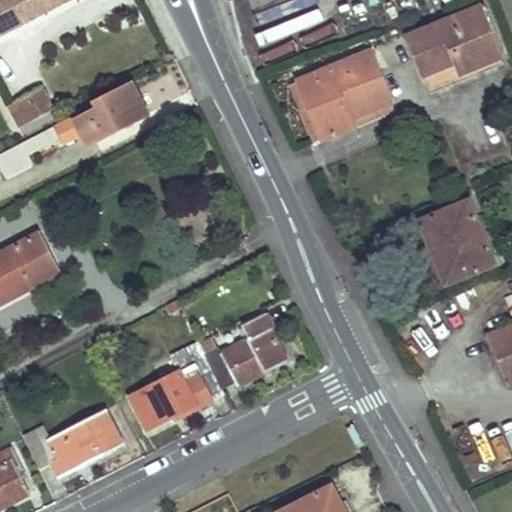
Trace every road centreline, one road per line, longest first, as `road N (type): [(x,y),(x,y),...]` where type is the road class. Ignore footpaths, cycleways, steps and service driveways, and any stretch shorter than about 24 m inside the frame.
road 1 (secondary): [(356,373),(208,48)]
road 2 (residential): [(95,511),(356,373)]
road 3 (secondary): [(436,511),(356,373)]
